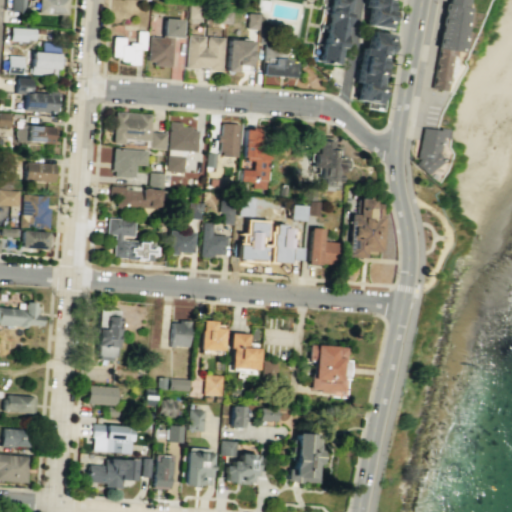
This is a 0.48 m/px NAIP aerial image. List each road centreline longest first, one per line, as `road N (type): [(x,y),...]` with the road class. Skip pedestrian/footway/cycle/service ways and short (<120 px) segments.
road 1 (tertiary): [(421,0),(396,155),(408,235),(404,289),(356,511)]
road 2 (residential): [(53,511),(91,0)]
road 3 (residential): [(402,304),(0,273)]
road 4 (residential): [(396,155),(324,109),(88,91)]
